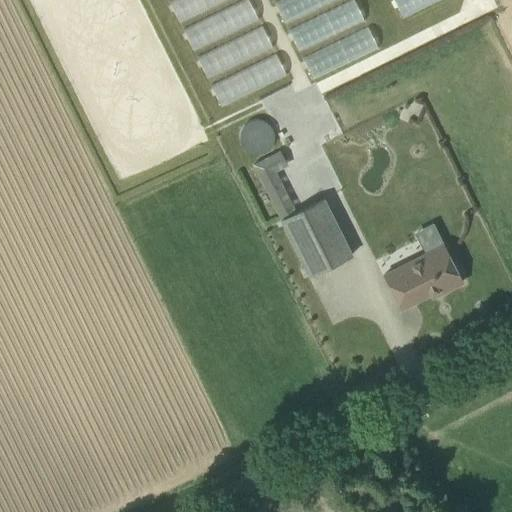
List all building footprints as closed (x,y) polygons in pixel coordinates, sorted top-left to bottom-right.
[(169,0),(180,22),(227,0),(169,0)] [(241,0),(183,28),(194,51),(260,19),(250,0),(241,0)] [(285,23),(335,0),(277,0),(275,1),(285,23)] [(299,50),(366,22),(356,0),(354,0),(289,28),(299,50)] [(394,0),(403,17),(438,0),(394,0)] [(207,77),(274,48),(264,26),(198,55),(207,77)] [(313,79),(379,49),(369,26),(303,56),(313,79)] [(278,53),(211,83),(221,105),(288,75),(278,53)] [(262,116),(240,129),(254,154),(276,141),(262,116)] [(281,220),(296,212),(276,171),(288,166),(280,150),(252,164),(258,176),(281,220)] [(296,212),(281,220),(309,277),(352,255),(324,199),(296,212)] [(453,265),(443,245),(384,275),(401,308),(441,288),(443,292),(462,283),(460,279),(462,278),(463,273),(460,266),(455,265),(453,265)]
